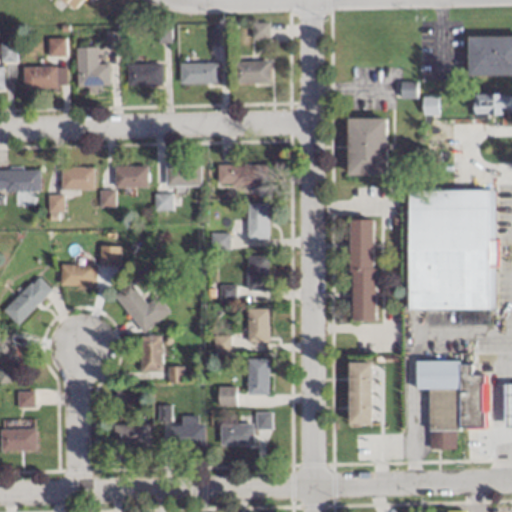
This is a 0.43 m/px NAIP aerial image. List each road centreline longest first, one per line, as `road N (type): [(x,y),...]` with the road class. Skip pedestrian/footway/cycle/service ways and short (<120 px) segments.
road 1 (residential): [(511,478),(0,491)]
road 2 (residential): [(309,0),(315,511)]
road 3 (residential): [(0,130),(310,123)]
road 4 (residential): [(78,489),(73,351)]
